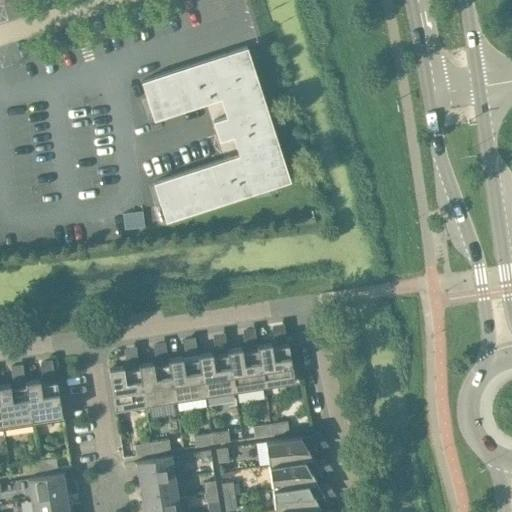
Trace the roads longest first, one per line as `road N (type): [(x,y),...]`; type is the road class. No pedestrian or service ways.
road 1 (residential): [(88,339),(302,312),(315,329),(348,511)]
road 2 (secondary): [(429,90),(438,148),(477,259),(488,367)]
road 3 (secondary): [(511,304),(479,84)]
road 4 (residential): [(100,511),(109,476),(88,339)]
